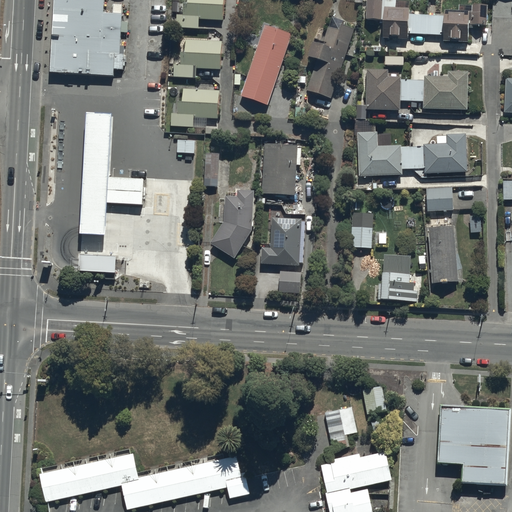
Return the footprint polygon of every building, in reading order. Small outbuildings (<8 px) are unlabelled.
[(55,0),(51,73),(121,77),(125,13),(112,13),(112,0),(55,0)] [(225,20),(226,0),(185,0),(185,18),(225,20)] [(396,4),(368,3),(367,23),(385,24),(385,42),(408,43),(410,13),(396,12),(396,4)] [(487,10),(473,9),(473,29),(487,29),(487,10)] [(470,16),(445,16),(444,44),(453,45),(453,47),(460,47),(460,46),(469,46),(470,16)] [(307,93),(332,101),(354,33),(343,29),(344,25),(333,21),(323,52),(314,49),(309,65),(316,68),(307,93)] [(291,34),(264,25),(239,96),(266,106),(291,34)] [(223,69),(224,40),(183,38),(182,67),(223,69)] [(389,75),(368,74),(367,114),(401,115),(401,82),(389,82),(389,75)] [(448,81),(425,81),(425,84),(403,84),(402,105),(424,105),(424,113),(467,114),(468,76),(448,76),(448,81)] [(220,89),(181,88),(180,118),(219,120),(220,89)] [(82,239),(108,241),(109,201),(111,175),(114,119),(89,117),(82,239)] [(376,132),(356,133),(358,175),(401,173),(399,145),(376,146),(376,132)] [(445,143),(423,145),(424,173),(467,171),(465,135),(444,136),(445,143)] [(298,145),(266,142),(264,193),(297,194),(298,145)] [(195,144),(178,143),(177,156),(184,156),(184,158),(187,159),(187,156),(195,156),(195,144)] [(218,191),(219,157),(206,156),(205,191),(218,191)] [(145,178),(111,175),(109,201),(143,204),(145,178)] [(255,190),(227,190),(225,220),(211,244),(235,257),(253,229),(255,190)] [(453,192),(427,193),(428,215),(454,214),(453,192)] [(302,223),(273,223),(272,252),(262,252),(262,268),(300,270),(300,268),(304,268),(305,226),(302,226),(302,223)] [(454,225),(428,227),(432,283),(457,282),(454,225)] [(372,252),(372,231),(353,231),(353,252),(372,252)] [(80,271),(117,273),(117,255),(81,254),(80,271)] [(379,287),(379,302),(418,302),(418,293),(414,293),(415,286),(410,285),(411,258),(384,257),(384,287),(379,287)] [(280,275),(279,296),(300,297),(301,276),(280,275)] [(381,384),(362,389),(367,413),(369,413),(373,430),(387,427),(383,409),(387,408),(381,384)] [(351,406),(325,411),(333,449),(349,445),(347,433),(357,431),(351,406)] [(508,409),(441,406),(439,461),(460,462),(460,478),(505,480),(508,409)] [(384,449),(320,464),(331,511),(374,511),(369,486),(391,481),(384,449)] [(138,475),(133,451),(54,469),(42,472),(49,503),(124,486),(129,509),(228,486),(245,482),(242,472),(238,452),(138,475)]
